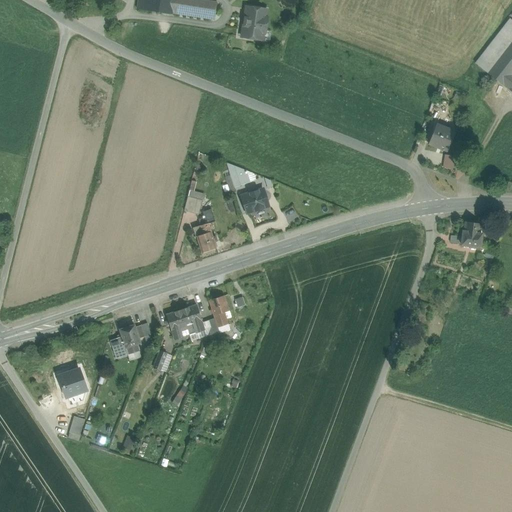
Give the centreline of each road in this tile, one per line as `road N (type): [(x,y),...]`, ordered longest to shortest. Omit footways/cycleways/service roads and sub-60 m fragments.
road 1 (residential): [(425,209),(417,177),(400,162),(133,57),(29,0)]
road 2 (secondary): [(0,340),(425,209)]
road 3 (unclassified): [(332,511),(425,261),(425,209)]
road 4 (track): [(68,22),(0,295)]
road 5 (unclassified): [(0,356),(102,511)]
road 6 (track): [(378,388),(511,429)]
